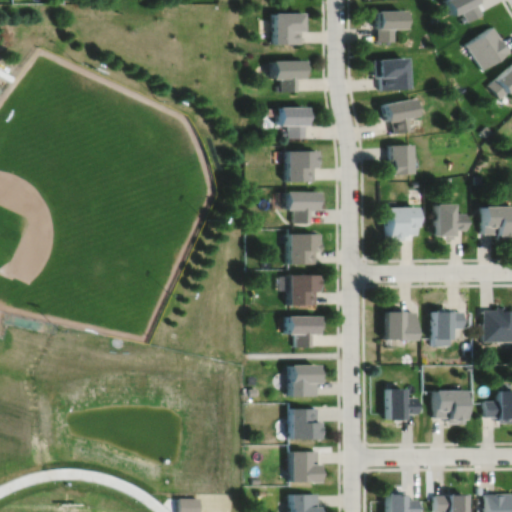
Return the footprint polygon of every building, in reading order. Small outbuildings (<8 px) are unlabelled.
[(441,0),(449,13),(458,7),(465,19),(480,11),(473,0),(441,0)] [(372,6),(372,25),(374,25),(374,40),(390,39),(390,26),(400,26),(400,6),(372,6)] [(270,9),(270,42),(297,42),(297,27),(303,27),(303,10),(300,10),(300,9),(270,9)] [(463,42),(480,67),(506,49),(489,24),(463,42)] [(369,57),(370,75),(376,74),(377,88),(405,86),(402,53),(374,55),(374,56),(369,57)] [(268,57),(268,76),(277,76),(277,90),(294,89),(294,75),(303,75),(303,58),(302,58),(302,56),(268,57)] [(511,58),(485,83),(496,96),(511,84),(511,85),(511,58)] [(379,101),(382,119),(387,118),(390,131),(406,128),(404,115),(413,113),(409,95),(379,101)] [(274,103),(274,122),(285,122),(285,136),(301,136),(301,122),(304,122),(304,103),(274,103)] [(483,123),(477,129),(483,135),(489,129),(483,123)] [(386,143),(387,172),(409,171),(408,142),(386,143)] [(282,148),(283,179),(310,179),(310,165),(316,165),(316,148),(282,148)] [(282,189),(281,207),(291,207),(291,220),(308,220),(308,207),(314,207),(317,207),(317,190),(315,190),(315,189),(282,189)] [(431,202),(432,234),(440,233),(440,236),(449,236),(449,233),(450,233),(450,228),(462,228),(462,211),(450,211),(450,201),(431,202)] [(382,205),(382,238),(399,238),(399,232),(413,232),(413,204),(382,205)] [(478,204),(478,232),(492,232),(492,237),(510,237),(510,204),(478,204)] [(284,231),(284,262),(312,262),(312,248),(316,248),(316,240),(314,240),(314,231),(284,231)] [(285,273),(285,303),(312,303),(312,289),(318,289),(318,272),(285,273)] [(479,308),(479,340),(511,340),(511,308),(500,308),(500,305),(492,305),(492,308),(479,308)] [(381,310),(381,338),(398,337),(398,338),(412,338),(412,310),(399,310),(399,306),(390,306),(390,310),(381,310)] [(429,309),(429,345),(438,345),(438,344),(446,344),(446,337),(448,337),(448,327),(460,327),(460,310),(448,310),(448,309),(446,309),(446,306),(439,306),(439,309),(429,309)] [(282,314),(282,332),(292,332),(292,345),(308,345),(309,332),(315,332),(315,331),(318,331),(318,315),(316,315),(317,314),(282,314)] [(285,364),(286,395),(313,394),(313,382),(318,381),(318,373),(315,373),(315,363),(285,364)] [(245,387),(246,395),(253,394),(253,386),(245,387)] [(382,387),(382,419),(401,419),(401,413),(413,413),(413,396),(400,396),(400,387),(382,387)] [(430,389),(430,417),(444,417),(444,422),(461,422),(461,389),(430,389)] [(480,399),(481,416),(495,416),(495,422),(511,421),(511,418),(511,389),(494,389),(494,399),(480,399)] [(286,407),(286,438),(319,438),(319,421),(313,421),(313,407),(286,407)] [(286,449),(286,481),(316,481),(316,471),(318,471),(318,462),(314,462),(313,449),(286,449)] [(383,489),(383,511),(414,511),(414,499),(401,499),(401,494),(400,494),(400,489),(383,489)] [(286,492),(286,511),(316,511),(316,507),(314,507),(314,492),(286,492)] [(431,494),(431,511),(444,511),(462,511),(462,493),(445,493),(445,494),(431,494)] [(511,511),(511,493),(481,493),(481,511),(511,511)] [(174,497),(174,511),(196,511),(196,497),(174,497)]
